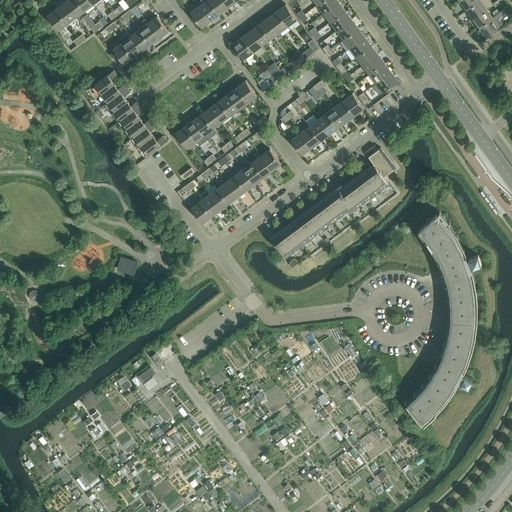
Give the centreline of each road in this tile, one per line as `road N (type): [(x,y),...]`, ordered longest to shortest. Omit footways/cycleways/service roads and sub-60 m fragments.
road 1 (residential): [(308,175),(211,249),(145,159)]
road 2 (residential): [(422,93),(308,175)]
road 3 (tertiary): [(511,181),(438,79)]
